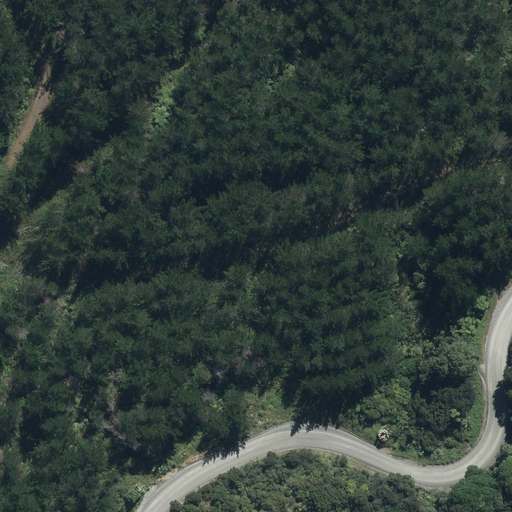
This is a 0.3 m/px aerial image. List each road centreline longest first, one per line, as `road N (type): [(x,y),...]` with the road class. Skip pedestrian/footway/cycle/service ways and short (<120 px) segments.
road 1 (track): [(511,160),(159,272),(40,269),(11,233),(0,184),(53,72),(42,32),(19,0)]
road 2 (tertiary): [(151,511),(181,482),(289,437),(340,440),(415,473),(471,469),(497,431),(497,343),(511,311)]
